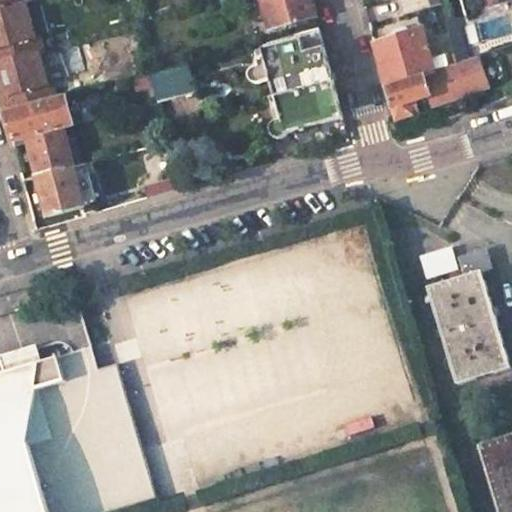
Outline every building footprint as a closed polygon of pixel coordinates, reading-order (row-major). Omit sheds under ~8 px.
[(263,0),(271,32),(318,19),(316,12),(312,0),(263,0)] [(432,0),(414,0),(402,4),(407,21),(436,13),(432,0)] [(442,0),(432,0),(436,13),(445,10),(442,0)] [(31,7),(0,15),(0,67),(45,55),(49,54),(44,40),(40,41),(31,7)] [(321,32),(263,47),(269,67),(258,70),(255,71),(253,75),(252,78),(253,81),(254,84),(257,85),(258,86),(273,82),(279,103),(284,125),(282,126),(280,127),(279,129),(278,130),(277,135),(278,139),(299,133),(320,127),(345,120),(330,63),(321,32)] [(429,64),(422,39),(379,51),(390,91),(423,82),(449,75),(445,60),(429,64)] [(0,87),(8,116),(61,101),(57,86),(53,88),(45,55),(0,67),(0,87)] [(475,64),(449,75),(423,82),(428,105),(430,113),(485,95),(475,64)] [(162,102),(202,92),(195,66),(155,76),(162,102)] [(423,82),(390,91),(399,124),(416,119),(414,110),(428,105),(423,82)] [(27,141),(38,181),(87,167),(79,138),(67,141),(64,132),(76,129),(67,100),(61,101),(8,116),(16,145),(27,141)] [(284,125),(279,103),(272,105),(279,129),(280,127),(282,126),(284,125)] [(320,127),(299,133),(301,141),(322,134),(320,127)] [(87,167),(38,181),(48,220),(86,210),(83,196),(97,193),(90,167),(87,167)] [(184,182),(151,191),(154,201),(186,191),(184,182)] [(83,196),(86,210),(100,206),(97,193),(83,196)] [(457,384),(511,369),(482,272),(486,270),(489,265),(489,260),(488,258),(485,254),(482,253),(477,252),(475,253),(468,256),(465,260),(463,263),(463,266),(465,277),(428,288),(457,384)] [(0,511),(125,511),(159,501),(120,366),(100,373),(67,383),(60,359),(0,376),(0,511)] [(511,511),(511,431),(474,443),(495,511),(511,511)]
